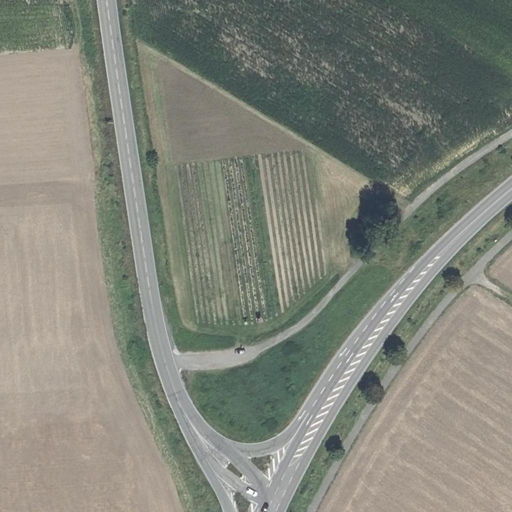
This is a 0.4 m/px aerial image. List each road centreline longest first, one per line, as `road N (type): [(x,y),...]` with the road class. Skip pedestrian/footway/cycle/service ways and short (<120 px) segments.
road 1 (tertiary): [(109,0),(157,319),(168,364),(208,447)]
road 2 (track): [(168,364),(249,352),(300,325),(426,196),(511,135)]
road 3 (track): [(309,511),(423,324),(511,233)]
road 4 (secondary): [(511,187),(404,294),(310,422)]
